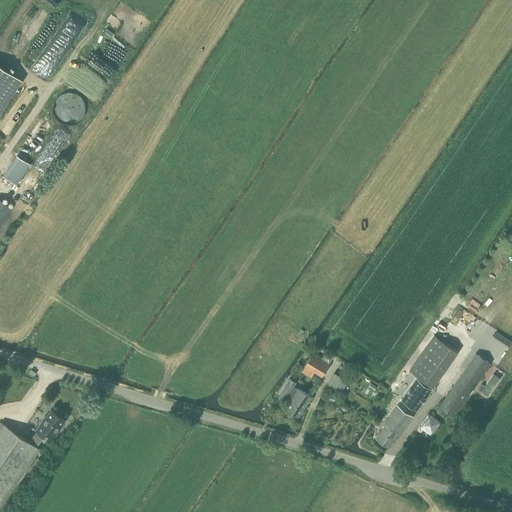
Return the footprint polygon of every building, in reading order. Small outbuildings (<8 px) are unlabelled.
[(0,65),(0,98),(16,76),(0,65)] [(18,184),(32,164),(17,154),(3,174),(18,184)] [(0,226),(13,208),(0,199),(0,226)] [(385,423),(386,424),(376,438),(389,447),(399,434),(401,435),(413,416),(432,389),(458,352),(434,335),(410,371),(419,377),(403,400),(402,399),(385,423)] [(323,357),(314,352),(305,366),(322,376),(334,356),(327,351),(323,357)] [(455,415),(491,363),(476,353),(440,405),(455,415)] [(494,375),(482,391),(488,396),(500,379),(494,375)] [(287,397),(291,400),(286,407),(299,416),(313,396),(299,387),(297,391),(293,388),(297,382),(291,377),(279,394),(286,398),(287,397)] [(32,443),(3,423),(0,427),(0,507),(40,448),(38,447),(46,436),(49,438),(52,435),(55,437),(62,428),(61,427),(67,419),(52,409),(44,420),(37,430),(40,432),(32,443)] [(433,436),(442,422),(428,413),(419,426),(433,436)] [(467,431),(455,422),(450,429),(462,438),(467,431)]
